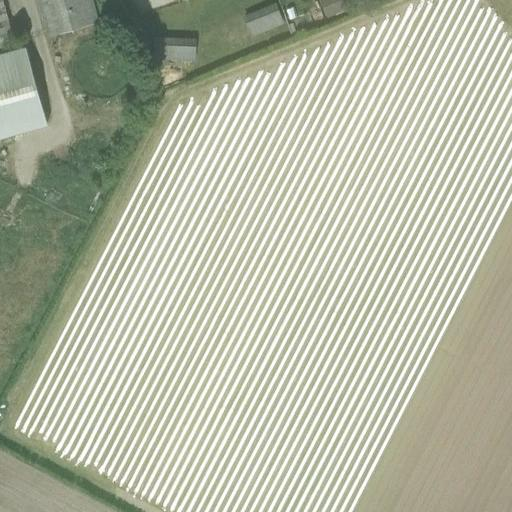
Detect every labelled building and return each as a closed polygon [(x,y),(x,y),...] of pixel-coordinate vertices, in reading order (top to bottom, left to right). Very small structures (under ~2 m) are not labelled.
[(0,0),(0,48),(16,44),(3,0),(0,0)] [(38,0),(49,36),(99,22),(92,0),(38,0)] [(322,0),(328,15),(354,4),(352,0),(322,0)] [(254,34),(288,24),(284,9),(250,18),(254,34)] [(160,42),(160,58),(199,59),(200,43),(160,42)] [(0,134),(46,122),(24,45),(0,52),(0,134)]
